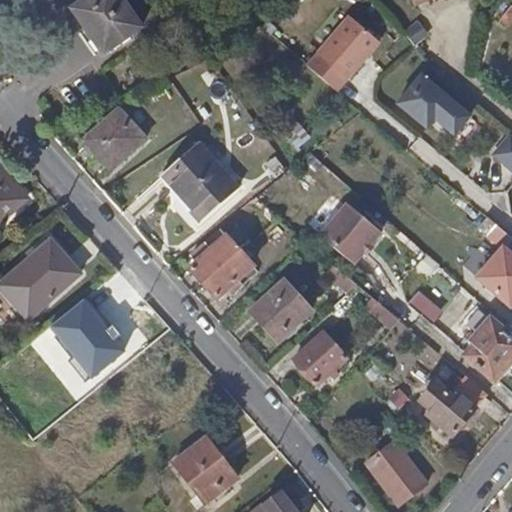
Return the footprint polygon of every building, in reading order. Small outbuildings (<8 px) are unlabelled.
[(88,0),(69,14),(101,58),(137,31),(114,0),(88,0)] [(410,0),(414,8),(431,0),(410,0)] [(511,8),(501,20),(508,26),(511,22),(511,8)] [(378,46),(347,19),(307,66),(338,92),(344,85),(378,46)] [(427,34),(416,22),(404,33),(415,45),(427,34)] [(432,121),(453,139),(472,117),(422,74),(397,104),(425,128),(432,121)] [(86,141),(90,145),(96,152),(113,172),(162,128),(147,110),(133,123),(121,110),(86,141)] [(511,137),(509,135),(492,156),(503,165),(511,172),(511,137)] [(96,152),(90,145),(84,151),(90,157),(96,152)] [(162,176),(202,220),(237,188),(198,145),(162,176)] [(0,170),(0,222),(26,199),(0,170)] [(365,252),(372,244),(382,232),(348,203),(321,236),(355,265),(365,252)] [(511,238),(498,227),(491,236),(504,248),(479,276),(511,304),(511,238)] [(206,287),(240,255),(222,235),(196,257),(201,263),(192,271),(206,287)] [(52,240),(0,284),(0,289),(26,320),(81,273),(52,240)] [(372,244),(365,252),(368,255),(375,247),(372,244)] [(240,255),(206,287),(219,301),(228,293),(234,298),(259,275),(240,255)] [(342,286),(349,279),(335,266),(328,274),(342,286)] [(349,279),(342,286),(326,301),(334,310),(359,287),(349,279)] [(253,318),(280,347),(314,316),(287,287),(253,318)] [(84,303),(53,328),(92,377),(123,352),(84,303)] [(400,322),(390,313),(384,319),(395,328),(400,322)] [(511,338),(491,320),(471,344),(474,347),(467,355),(464,358),(495,384),(498,381),(511,365),(511,338)] [(311,339),(316,344),(326,336),(321,330),(311,339)] [(348,361),(326,336),(316,344),(296,361),(319,388),(348,361)] [(487,396),(467,378),(464,382),(447,367),(438,376),(444,381),(439,387),(437,385),(423,401),(433,410),(430,414),(455,436),(487,396)] [(410,402),(398,412),(406,420),(418,410),(410,402)] [(375,422),(391,440),(399,433),(383,415),(375,422)] [(172,465),(203,507),(238,481),(207,439),(172,465)] [(365,466),(398,509),(425,487),(392,445),(365,466)] [(294,511),(289,505),(280,494),(256,511),(294,511)] [(289,505),(294,511),(300,511),(304,509),(296,499),(289,505)]
